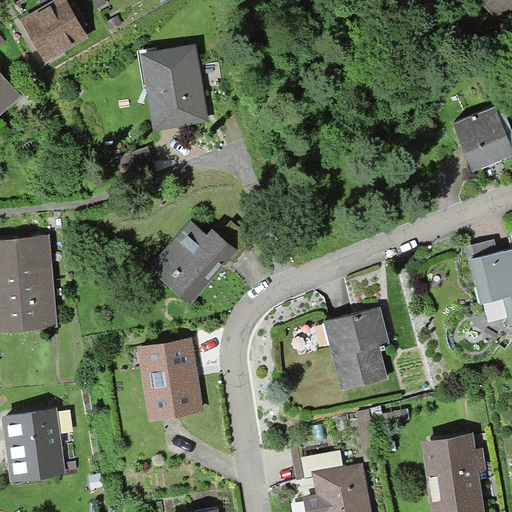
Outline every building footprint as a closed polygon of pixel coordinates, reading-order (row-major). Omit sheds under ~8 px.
[(83,35),(63,0),(22,23),(42,59),(83,35)] [(436,0),(419,0),(425,8),(436,0)] [(511,8),(511,0),(475,0),(496,23),(511,8)] [(143,57),(155,126),(202,118),(190,50),(143,57)] [(0,108),(16,95),(0,77),(0,108)] [(511,155),(511,154),(493,107),(451,123),(470,172),(511,155)] [(122,179),(152,170),(146,149),(116,159),(122,179)] [(233,262),(249,243),(251,241),(229,222),(217,236),(211,230),(205,236),(192,225),(148,274),(160,285),(163,281),(175,291),(180,285),(191,295),(225,256),(233,262)] [(511,232),(509,234),(511,245),(511,248),(469,259),(481,305),(502,299),(509,326),(511,325),(511,232)] [(41,240),(0,243),(0,328),(49,324),(47,309),(42,310),(40,281),(45,281),(41,240)] [(331,347),(341,390),(383,379),(373,339),(383,337),(376,308),(331,319),(337,346),(331,347)] [(150,417),(198,409),(188,341),(140,349),(150,417)] [(59,472),(51,411),(4,417),(7,442),(12,442),(17,478),(59,472)] [(369,426),(358,428),(362,455),(374,453),(369,426)] [(439,506),(439,511),(478,511),(472,468),(480,467),(478,451),(469,453),(467,437),(423,443),(433,507),(439,506)] [(365,511),(358,468),(330,473),(326,445),(299,450),(304,477),(314,476),(318,498),(305,500),(306,511),(365,511)]
